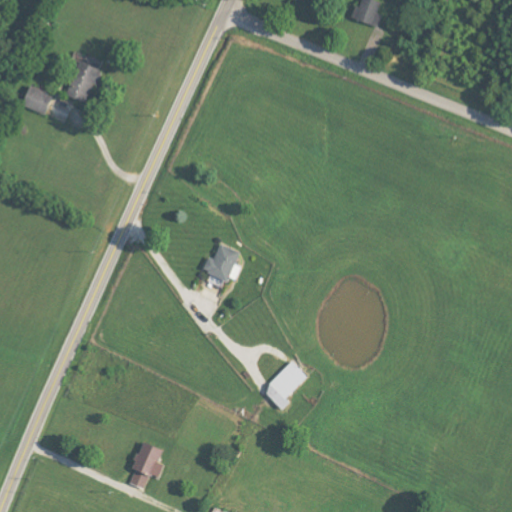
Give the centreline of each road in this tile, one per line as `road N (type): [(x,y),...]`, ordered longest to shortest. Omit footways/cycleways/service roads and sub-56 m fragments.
road 1 (secondary): [(0,511),(228,0)]
road 2 (residential): [(511,129),(223,13)]
